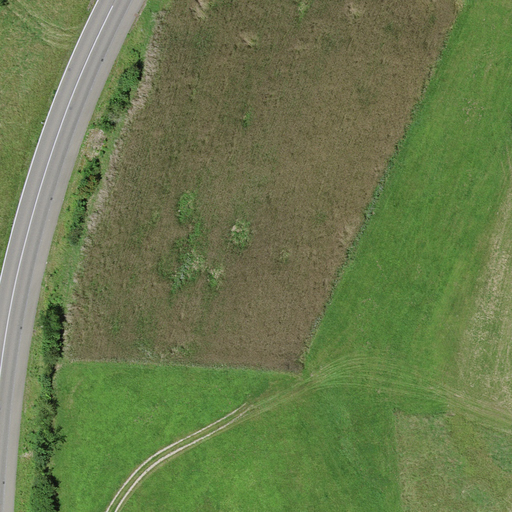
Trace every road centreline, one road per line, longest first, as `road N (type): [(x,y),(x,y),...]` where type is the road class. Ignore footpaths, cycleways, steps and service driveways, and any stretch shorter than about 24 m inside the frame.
road 1 (secondary): [(124,0),(49,168),(0,399)]
road 2 (track): [(258,404),(138,469),(112,511)]
